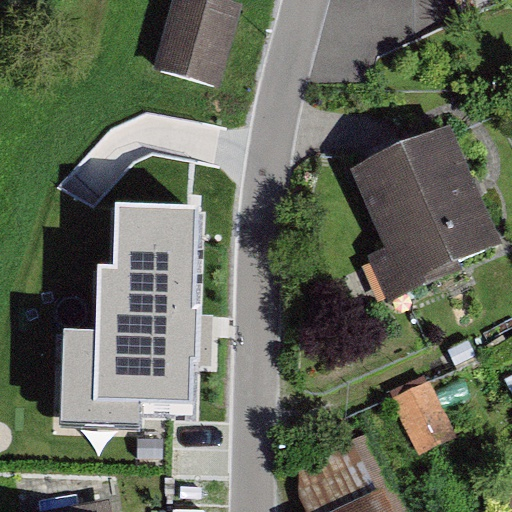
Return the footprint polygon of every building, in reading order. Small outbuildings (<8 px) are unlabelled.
[(244,11),(205,0),(175,0),(155,73),(222,91),(244,11)] [(511,0),(453,0),(464,24),(511,2),(511,0)] [(452,130),(352,176),(388,252),(369,261),(388,304),(507,249),(452,130)] [(93,393),(202,398),(213,174),(122,170),(118,242),(101,241),(93,393)] [(391,511),(384,494),(345,511),(391,511)]
